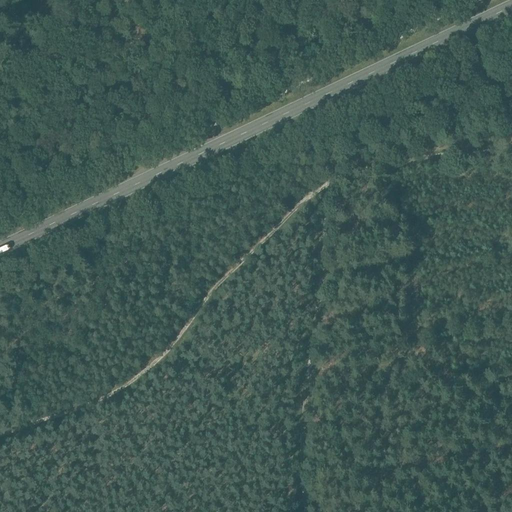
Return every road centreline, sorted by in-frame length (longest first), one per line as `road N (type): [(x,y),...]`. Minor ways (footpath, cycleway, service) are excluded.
road 1 (secondary): [(0,247),(511,6)]
road 2 (track): [(308,511),(300,414),(321,183)]
road 3 (track): [(203,0),(84,83),(0,106)]
